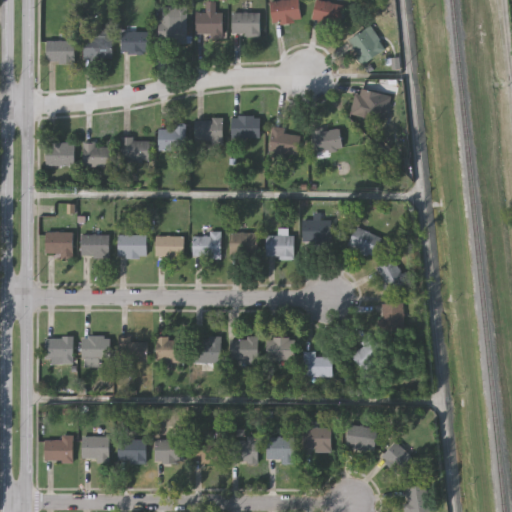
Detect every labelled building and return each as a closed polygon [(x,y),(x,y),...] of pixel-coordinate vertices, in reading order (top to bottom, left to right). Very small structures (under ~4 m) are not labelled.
[(300,0),(300,22),(272,22),(272,0),(300,0)] [(323,0),(347,6),(342,27),(311,19),(315,0),(323,0)] [(186,9),(185,44),(161,43),(162,8),(186,9)] [(223,12),(223,35),(195,35),(195,12),(223,12)] [(260,12),(260,34),(231,34),(231,12),(260,12)] [(386,48),(363,64),(347,40),(370,25),(386,48)] [(149,30),(149,52),(121,52),(121,30),(149,30)] [(83,58),(83,36),(113,36),(113,58),(83,58)] [(75,40),(75,62),(46,62),(46,40),(75,40)] [(353,115),(360,87),(382,93),(375,120),(353,115)] [(259,137),(231,137),(231,116),(259,116),(259,137)] [(223,141),(195,141),(195,118),(223,118),(223,141)] [(298,154),(269,151),(271,125),(284,127),(284,133),(300,134),(298,154)] [(186,126),(186,149),(159,149),(159,126),(186,126)] [(313,130),(341,130),(341,150),(313,150),(313,130)] [(149,138),(149,161),(121,161),(121,138),(149,138)] [(74,142),(74,165),(46,165),(46,142),(74,142)] [(83,144),(116,144),(116,165),(83,165),(83,144)] [(71,218),(53,218),(53,200),(72,201),(71,218)] [(302,242),(302,220),(335,220),(335,242),(302,242)] [(347,244),(357,225),(382,239),(371,258),(347,244)] [(72,255),(45,255),(45,231),(72,231),(72,255)] [(211,236),(211,231),(221,231),(221,257),(193,257),(193,236),(211,236)] [(229,232),(257,232),(257,253),(229,253),(229,232)] [(109,234),(109,256),(81,256),(81,234),(109,234)] [(146,234),(146,257),(118,257),(118,234),(146,234)] [(266,257),(266,234),(294,235),(294,257),(266,257)] [(156,256),(156,235),(184,235),(184,256),(156,256)] [(374,268),(393,257),(402,273),(405,271),(410,280),(388,293),(374,268)] [(404,329),(383,329),(383,303),(404,303),(404,329)] [(351,355),(371,335),(386,350),(366,370),(351,355)] [(82,357),(82,336),(110,336),(110,357),(82,357)] [(221,336),(221,361),(195,361),(195,341),(207,341),(207,336),(221,336)] [(74,337),(74,363),(45,363),(45,337),(74,337)] [(156,359),(156,337),(184,337),(184,359),(156,359)] [(258,359),(231,359),(231,337),(258,337),(258,359)] [(295,359),(267,359),(267,337),(295,337),(295,359)] [(121,360),(121,340),(148,340),(148,360),(121,360)] [(315,357),(332,357),(332,376),(303,376),(303,351),(315,351),(315,357)] [(376,427),(374,449),(346,447),(348,424),(376,427)] [(331,427),(331,449),(303,449),(303,427),(331,427)] [(73,435),(73,461),(44,460),(44,439),(61,439),(61,435),(73,435)] [(109,436),(109,461),(96,461),(96,457),(82,457),(82,436),(109,436)] [(294,437),(294,461),(267,461),(267,437),(294,437)] [(155,461),(155,438),(184,439),(184,462),(155,461)] [(119,439),(146,439),(146,460),(119,460),(119,439)] [(222,440),(221,462),(193,462),(193,439),(222,440)] [(230,440),(258,440),(258,462),(230,462),(230,440)] [(381,457),(395,441),(417,462),(403,477),(381,457)] [(407,503),(405,487),(426,483),(430,511),(423,511),(404,511),(403,504),(407,503)]
